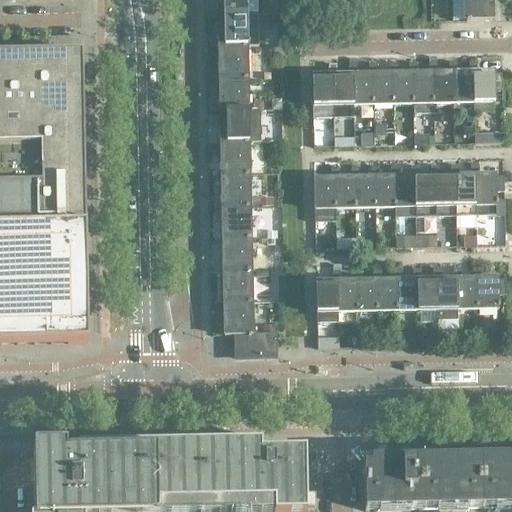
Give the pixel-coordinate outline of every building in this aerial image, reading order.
[(245,16),(245,0),(216,0),(217,17),(239,17),(239,16),(245,16)] [(492,22),(491,0),(463,0),(464,23),(465,23),(465,24),(469,24),(469,23),(492,22)] [(259,45),(258,13),(249,13),(250,45),(259,45)] [(246,48),(245,16),(239,16),(239,17),(217,17),(218,49),(240,49),(240,48),(246,48)] [(240,49),(218,49),(218,81),(240,81),(240,80),(247,80),(246,48),(240,48),(240,49)] [(0,346),(87,345),(82,54),(0,55),(0,346)] [(432,107),(432,77),(436,77),(436,75),(436,64),(428,65),(427,75),(416,75),(416,77),(412,77),(412,107),(432,107)] [(452,106),(452,76),(456,76),(456,74),(456,64),(448,64),(447,74),(436,75),(436,77),(432,77),(432,107),(452,106)] [(472,106),(472,76),(476,76),(476,74),(476,64),(468,64),(467,74),(456,74),(456,76),(452,76),(452,106),(472,106)] [(392,108),(392,78),(396,78),(396,76),(396,65),(388,65),(387,76),(376,76),(376,78),(372,78),(372,108),(392,108)] [(412,107),(412,77),(416,77),(416,75),(416,65),(408,65),(407,75),(396,76),(396,78),(392,78),(392,108),(412,107)] [(332,109),(332,79),(336,79),(336,77),(336,66),(328,67),(327,77),(311,77),(312,109),(332,109)] [(352,108),(352,78),(356,78),(356,76),(356,66),(348,66),(347,77),(336,77),(336,79),(332,79),(332,109),(352,108)] [(372,108),(372,78),(376,78),(376,76),(376,66),(368,66),(367,76),(356,76),(356,78),(352,78),(352,108),(372,108)] [(501,91),(501,75),(492,76),(492,73),(476,74),(476,76),(472,76),(472,106),(493,105),(493,104),(494,104),(494,100),(493,100),(493,91),(501,91)] [(247,112),(247,80),(240,80),(240,81),(218,81),(219,113),(241,113),(241,112),(247,112)] [(248,144),(247,112),(241,112),(241,113),(219,113),(220,145),(242,145),(242,144),(248,144)] [(249,176),(248,144),(242,144),(242,145),(220,145),(220,177),(242,177),(242,176),(249,176)] [(454,210),(454,180),(458,180),(458,177),(458,167),(450,167),(449,178),(438,178),(438,180),(434,180),(434,210),(454,210)] [(474,209),(474,179),(478,179),(478,177),(478,167),(470,167),(469,177),(458,177),(458,180),(454,180),(454,210),(474,209)] [(394,211),(394,181),(398,181),(398,179),(398,168),(390,169),(389,179),(378,179),(378,181),(374,181),(374,211),(394,211)] [(414,210),(414,180),(418,180),(418,178),(418,168),(410,168),(409,178),(398,179),(398,181),(394,181),(394,211),(414,210)] [(434,210),(434,180),(438,180),(438,178),(438,168),(430,168),(429,178),(418,178),(418,180),(414,180),(414,210),(434,210)] [(354,212),(354,182),(358,182),(358,179),(358,169),(350,169),(349,180),(338,180),(338,182),(334,182),(334,212),(354,212)] [(374,211),(374,181),(378,181),(378,179),(378,169),(370,169),(369,179),(358,179),(358,182),(354,182),(354,212),(374,211)] [(334,212),(334,182),(338,182),(338,180),(338,170),(330,170),(329,180),(314,180),(314,182),(313,182),(314,212),(334,212)] [(249,208),(249,176),(242,176),(242,177),(220,177),(221,209),(243,209),(243,208),(249,208)] [(495,194),(494,179),(494,177),(478,177),(478,179),(474,179),(474,209),(495,209),(495,207),(496,207),(496,203),(495,203),(495,194)] [(503,194),(503,179),(494,179),(495,194),(503,194)] [(250,240),(249,208),(243,208),(243,209),(221,209),(221,241),(243,241),(243,240),(250,240)] [(251,272),(250,240),(243,240),(243,241),(221,241),(222,273),(244,273),(244,272),(251,272)] [(476,313),(476,283),(480,283),(480,281),(480,270),(472,270),(471,281),(460,281),(460,283),(456,283),(456,313),(476,313)] [(416,314),(416,284),(420,284),(420,282),(420,271),(412,272),(411,282),(400,282),(400,284),(396,284),(396,314),(416,314)] [(436,313),(436,283),(440,283),(440,281),(440,271),(432,271),(431,282),(420,282),(420,284),(416,284),(416,314),(436,313)] [(456,313),(456,283),(460,283),(460,281),(460,271),(452,271),(451,281),(440,281),(440,283),(436,283),(436,313),(456,313)] [(251,304),(251,272),(244,272),(244,273),(222,273),(223,305),(245,305),(245,304),(251,304)] [(376,315),(376,285),(380,285),(380,283),(380,272),(372,272),(371,283),(360,283),(360,285),(356,285),(356,315),(376,315)] [(396,314),(396,284),(400,284),(400,282),(400,272),(392,272),(391,282),(380,283),(380,285),(376,285),(376,315),(396,314)] [(336,315),(336,285),(340,285),(340,283),(340,273),(332,273),(331,284),(315,284),(315,286),(316,316),(336,315)] [(356,315),(356,285),(360,285),(360,283),(360,273),(352,273),(351,283),(340,283),(340,285),(336,285),(336,315),(356,315)] [(497,298),(496,282),(495,282),(495,280),(480,281),(480,283),(476,283),(476,313),(497,312),(497,310),(498,310),(498,307),(497,307),(497,298)] [(505,297),(505,282),(496,282),(497,298),(505,297)] [(252,336),(251,304),(245,304),(245,305),(223,305),(223,338),(235,338),(245,337),(245,336),(252,336)] [(276,360),(276,339),(277,339),(277,336),(276,336),(252,336),(245,336),(245,337),(235,338),(236,360),(276,360)] [(246,511),(247,505),(258,504),(258,511),(295,511),(295,503),(305,503),(304,453),(272,454),(272,453),(270,453),(270,454),(261,454),(260,454),(260,446),(77,450),(77,455),(75,457),(75,458),(67,459),(67,457),(64,455),(62,455),(62,457),(32,457),(32,465),(29,465),(30,467),(32,469),(33,477),(32,477),(30,480),(30,482),(33,482),(33,511),(126,511),(127,507),(138,507),(138,511),(140,511),(140,507),(152,506),(151,511),(186,511),(187,506),(198,505),(198,511),(200,511),(200,506),(212,505),(211,511),(246,511)] [(433,462),(370,463),(370,469),(363,469),(363,511),(365,511),(366,511),(371,511),(511,508),(511,449),(433,451),(433,462)]
